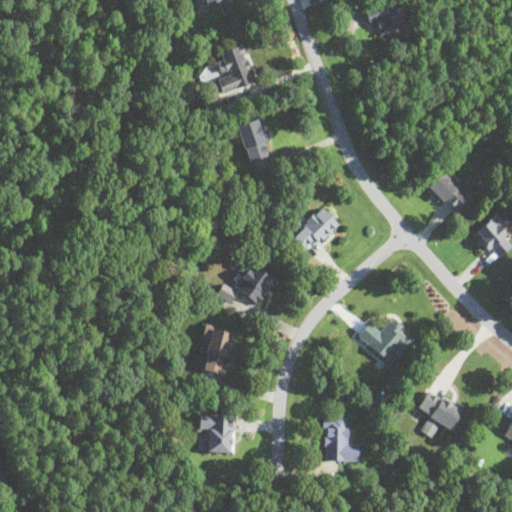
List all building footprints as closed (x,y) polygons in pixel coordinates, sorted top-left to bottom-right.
[(376,23),(380,34),(402,25),(396,8),(394,8),(391,0),(364,10),(370,26),(376,23)] [(254,81),(241,43),(217,51),(224,74),(216,76),(221,91),(254,81)] [(208,113),(223,108),(218,92),(202,98),(208,113)] [(248,161),(271,153),(259,116),(235,124),(248,161)] [(452,213),(468,196),(441,169),(424,187),(452,213)] [(337,222),(320,205),(290,233),(304,247),(311,239),(316,244),(337,222)] [(496,258),(511,241),(511,239),(489,216),(471,234),(496,258)] [(231,285),(254,303),(275,278),(252,260),(231,285)] [(353,336),(389,365),(413,336),(388,315),(378,328),(367,319),(353,336)] [(202,368),(222,373),(232,330),(205,323),(200,342),(208,344),(202,368)] [(416,406),(426,412),(417,428),(433,436),(440,423),(451,429),(463,406),(427,386),(416,406)] [(234,413),(198,412),(197,451),(233,451),(234,413)] [(356,442),(347,442),(347,415),(321,415),(321,460),(356,460),(356,442)] [(511,415),(502,434),(511,438),(511,415)]
